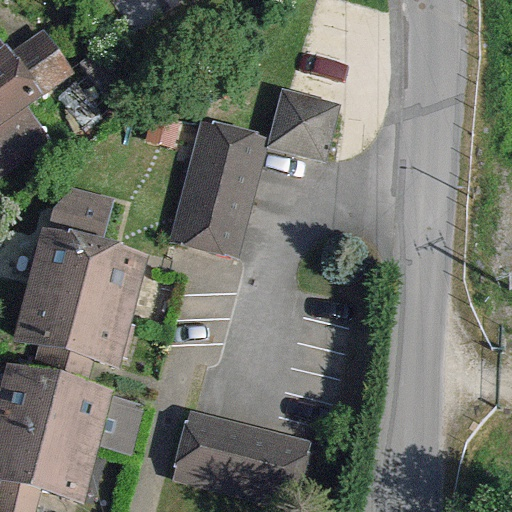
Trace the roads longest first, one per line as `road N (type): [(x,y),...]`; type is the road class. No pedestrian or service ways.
road 1 (residential): [(426,194),(335,194),(298,213),(276,259),(248,391)]
road 2 (residential): [(426,194),(414,482)]
road 3 (residential): [(433,0),(426,194)]
